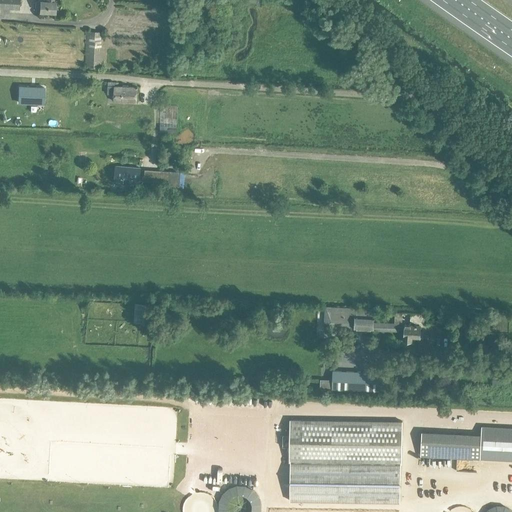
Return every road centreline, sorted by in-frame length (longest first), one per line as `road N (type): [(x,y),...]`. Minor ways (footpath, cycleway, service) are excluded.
road 1 (unclassified): [(511,196),(339,0)]
road 2 (unknown): [(329,345),(511,343)]
road 3 (unknown): [(411,466),(418,499),(511,493)]
